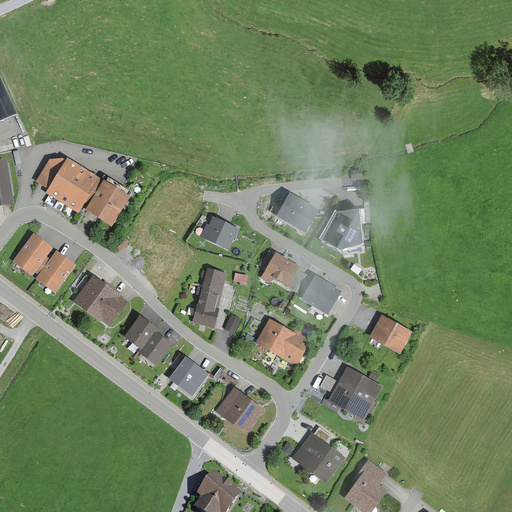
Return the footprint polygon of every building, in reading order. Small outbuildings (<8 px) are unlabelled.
[(0,119),(18,111),(0,73),(0,119)] [(0,204),(15,202),(7,156),(0,157),(0,204)] [(36,182),(48,187),(46,192),(80,212),(83,207),(112,225),(131,194),(68,156),(50,158),(36,182)] [(351,170),(351,179),(362,178),(361,169),(351,170)] [(290,191),(276,215),(305,231),(319,207),(290,191)] [(336,210),(322,238),(341,248),(363,242),(360,206),(336,210)] [(206,223),(200,236),(228,249),(234,237),(235,238),(240,227),(213,215),(209,224),(206,223)] [(53,246),(34,232),(12,261),(32,275),(35,272),(38,274),(36,278),(55,292),(76,264),(57,249),(50,258),(47,255),(53,246)] [(276,251),(261,277),(270,283),(273,277),(289,286),(301,265),(276,251)] [(214,326),(227,272),(208,267),(207,271),(203,270),(201,277),(205,278),(203,287),(198,286),(196,294),(200,295),(194,321),(214,326)] [(102,320),(111,326),(130,300),(93,273),(72,301),(100,321),(102,320)] [(315,273),(301,297),(328,313),(342,289),(315,273)] [(124,336),(141,348),(156,329),(158,330),(160,327),(140,313),(124,336)] [(224,328),(234,333),(241,319),(231,314),(224,328)] [(413,330),(383,314),(371,336),(401,352),(413,330)] [(256,341),(296,363),(311,336),(296,327),(294,331),(270,317),(256,341)] [(139,351),(156,364),(173,342),(158,330),(156,329),(141,348),(139,351)] [(210,372),(186,355),(169,378),(193,395),(210,372)] [(364,420),(383,385),(348,366),(329,401),(364,420)] [(323,385),(334,388),(338,376),(327,373),(323,385)] [(266,409),(235,387),(217,412),(248,434),(266,409)] [(314,434),(295,459),(328,485),(347,459),(314,434)] [(365,511),(371,511),(388,490),(380,484),(388,473),(369,459),(356,478),(358,480),(345,497),(365,511)] [(229,511),(243,494),(215,473),(197,496),(201,499),(195,507),(201,511),(229,511)]
